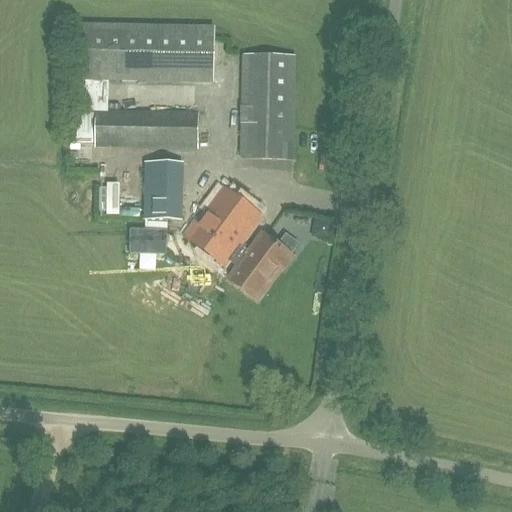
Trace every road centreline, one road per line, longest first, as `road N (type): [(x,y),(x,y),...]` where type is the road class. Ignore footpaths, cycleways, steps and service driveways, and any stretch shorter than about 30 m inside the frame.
road 1 (unclassified): [(323,446),(399,0)]
road 2 (unclassified): [(323,446),(0,414)]
road 3 (unclassified): [(511,478),(323,446)]
